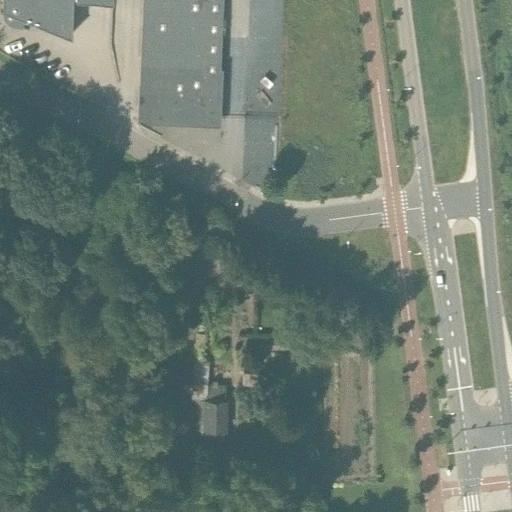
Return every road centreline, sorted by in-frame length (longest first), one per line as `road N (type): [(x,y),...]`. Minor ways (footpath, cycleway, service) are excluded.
road 1 (unclassified): [(429,207),(318,222),(274,218),(0,77)]
road 2 (secondary): [(429,207),(463,442)]
road 3 (secondary): [(511,436),(485,200)]
road 4 (secondary): [(401,0),(429,207)]
road 5 (secondary): [(485,200),(464,0)]
